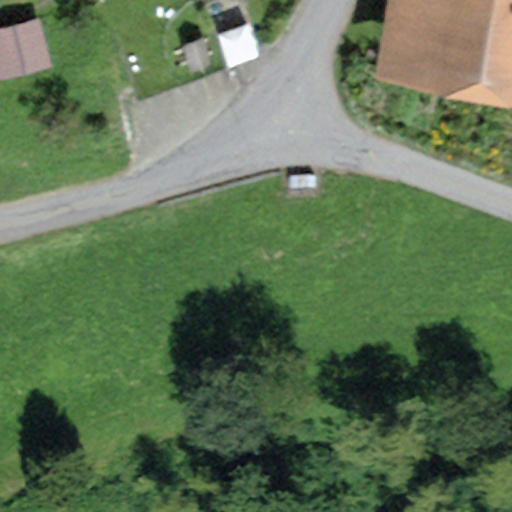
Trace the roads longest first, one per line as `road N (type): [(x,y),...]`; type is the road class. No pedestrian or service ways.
road 1 (residential): [(273,144),(0,218)]
road 2 (residential): [(511,209),(273,144)]
road 3 (residential): [(273,144),(340,0)]
